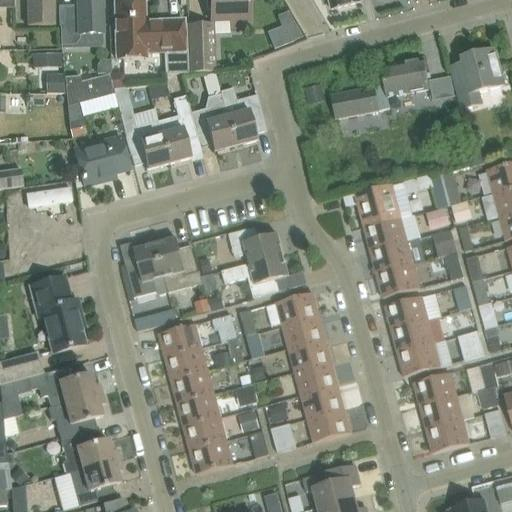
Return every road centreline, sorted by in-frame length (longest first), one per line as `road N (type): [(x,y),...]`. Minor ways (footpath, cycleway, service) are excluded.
road 1 (residential): [(168,511),(96,237),(115,217),(292,170)]
road 2 (residential): [(292,170),(269,78),(278,65),(511,2)]
road 3 (residential): [(402,488),(339,263),(309,228),(292,170)]
